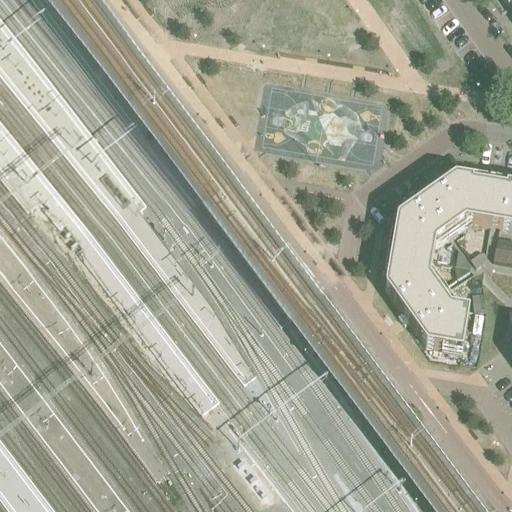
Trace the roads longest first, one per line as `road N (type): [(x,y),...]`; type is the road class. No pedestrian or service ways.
road 1 (residential): [(480,394),(407,385),(334,291),(354,203)]
road 2 (residential): [(354,203),(454,135),(511,138)]
